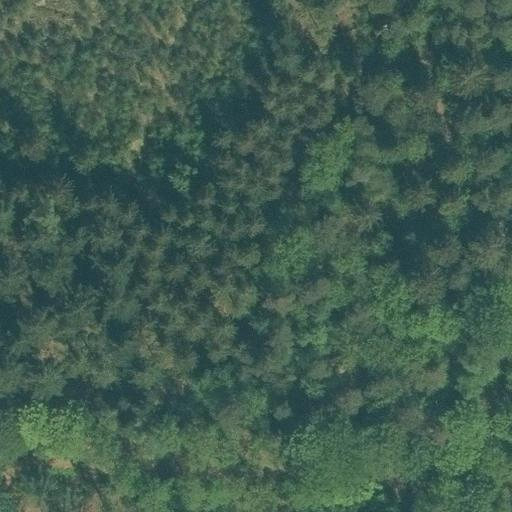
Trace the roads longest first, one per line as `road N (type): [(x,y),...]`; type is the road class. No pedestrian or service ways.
road 1 (track): [(0,465),(449,480)]
road 2 (track): [(511,325),(449,480)]
